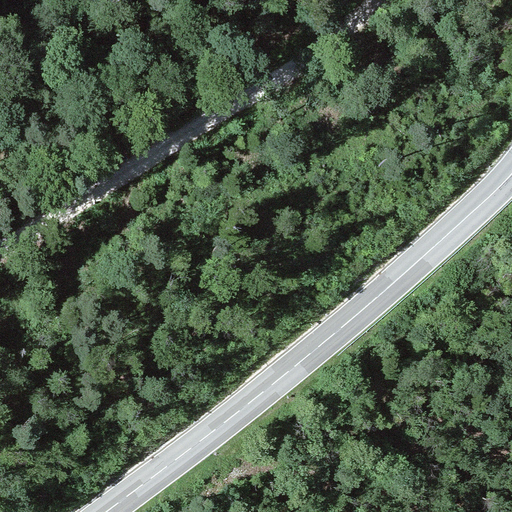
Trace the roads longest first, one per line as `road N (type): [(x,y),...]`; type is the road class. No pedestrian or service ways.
road 1 (secondary): [(511,172),(316,348),(104,511)]
road 2 (track): [(0,253),(333,39),(374,0)]
